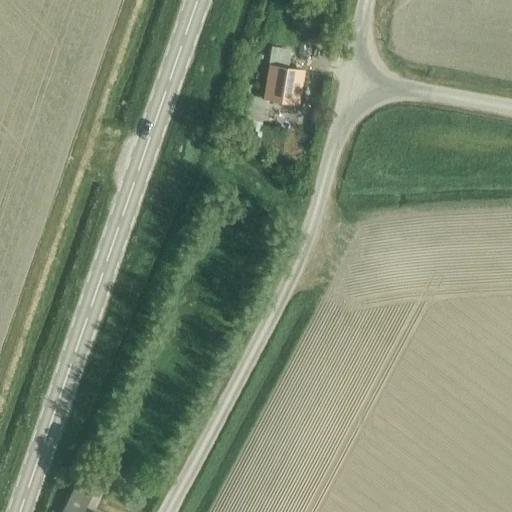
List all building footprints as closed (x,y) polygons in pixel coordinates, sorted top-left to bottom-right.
[(271,47),(268,67),(287,70),(291,51),(271,47)] [(299,103),(304,73),(287,70),(268,67),(262,66),(261,74),(267,75),(265,88),(263,97),(299,103)] [(237,83),(232,109),(241,111),(245,93),(249,94),(250,86),(237,83)] [(279,131),(282,113),(263,109),(259,127),(279,131)] [(83,511),(94,491),(77,483),(62,511),(83,511)]
